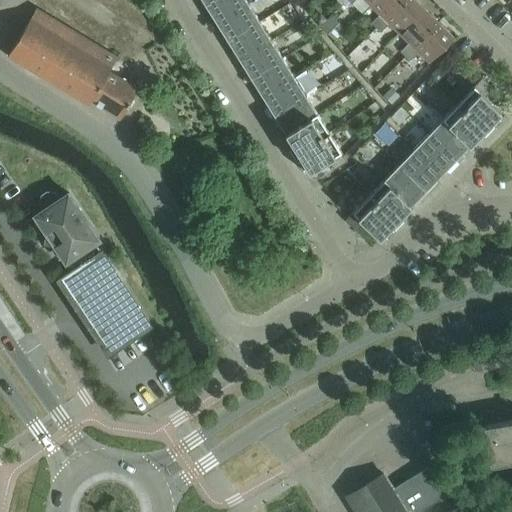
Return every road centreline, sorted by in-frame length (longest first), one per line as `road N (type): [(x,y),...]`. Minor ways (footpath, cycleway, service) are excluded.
road 1 (tertiary): [(511,282),(396,324),(326,360),(144,472)]
road 2 (residential): [(249,333),(226,321),(124,151),(0,65)]
road 3 (residential): [(358,282),(181,0)]
road 4 (tertiary): [(272,421),(347,381),(511,317)]
road 5 (residential): [(317,494),(385,424),(511,394)]
road 6 (residential): [(358,282),(454,213),(511,204)]
road 7 (tertiary): [(93,461),(0,322)]
road 8 (tertiary): [(160,497),(272,421)]
road 9 (tertiary): [(0,375),(67,479)]
road 10 (residential): [(249,333),(358,282)]
